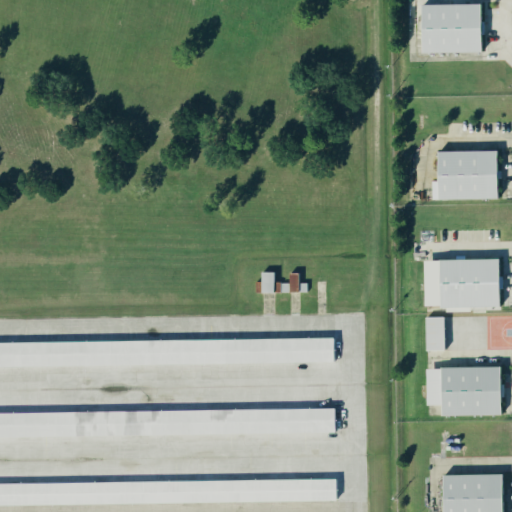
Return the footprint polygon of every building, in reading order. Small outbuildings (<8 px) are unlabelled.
[(479,2),(420,3),(420,51),(480,50),(479,2)] [(438,151),(439,198),(497,198),(497,150),(438,151)] [(499,257),(440,258),(440,306),(499,305),(499,257)] [(273,292),(274,272),(261,271),(261,292),(273,292)] [(289,291),(299,291),(298,272),(289,273),(289,291)] [(442,315),(423,315),(424,348),(443,348),(442,315)] [(0,340),(332,335),(332,360),(0,365),(0,340)] [(500,366),(442,367),(442,415),(501,414),(500,366)] [(0,411),(333,406),(333,431),(0,435),(0,411)] [(79,440),(62,442),(63,451),(59,451),(58,438),(33,441),(35,460),(80,455),(79,440)] [(500,511),(500,472),(442,473),(442,511),(500,511)] [(0,482),(0,503),(335,499),(335,477),(0,482)]
